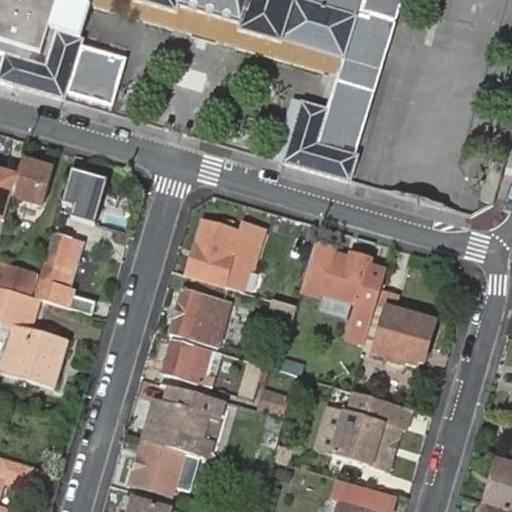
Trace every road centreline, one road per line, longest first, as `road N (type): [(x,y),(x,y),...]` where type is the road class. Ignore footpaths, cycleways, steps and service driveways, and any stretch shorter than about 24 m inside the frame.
road 1 (residential): [(76,511),(177,165)]
road 2 (residential): [(487,255),(177,165)]
road 3 (residential): [(435,511),(496,303),(499,282),(487,255)]
road 4 (residential): [(177,165),(0,113)]
